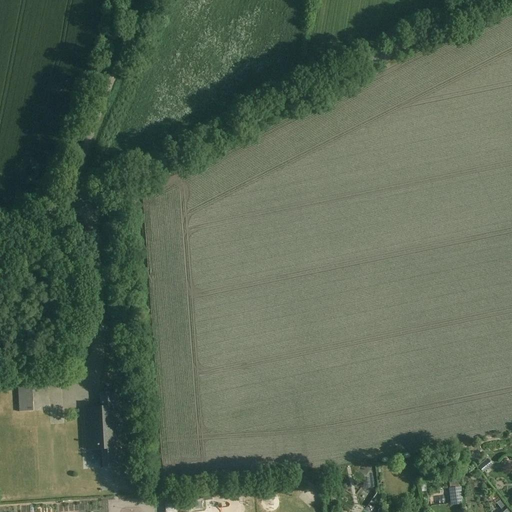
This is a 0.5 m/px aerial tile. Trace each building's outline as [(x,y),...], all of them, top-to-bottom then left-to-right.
[(15,380),(17,412),(31,411),(29,379),(15,380)] [(121,448),(117,392),(100,392),(101,408),(84,409),(87,450),(102,449),(103,468),(122,467),(121,448)] [(483,471),(494,461),(490,456),(479,466),(483,471)] [(490,476),(499,467),(494,462),(485,471),(490,476)] [(127,486),(126,468),(108,468),(109,479),(107,479),(108,488),(115,488),(115,487),(127,486)] [(370,499),(374,489),(367,486),(363,496),(370,499)] [(313,508),(317,502),(307,493),(302,499),(313,508)] [(177,511),(177,496),(165,497),(165,503),(165,511),(177,511)]
